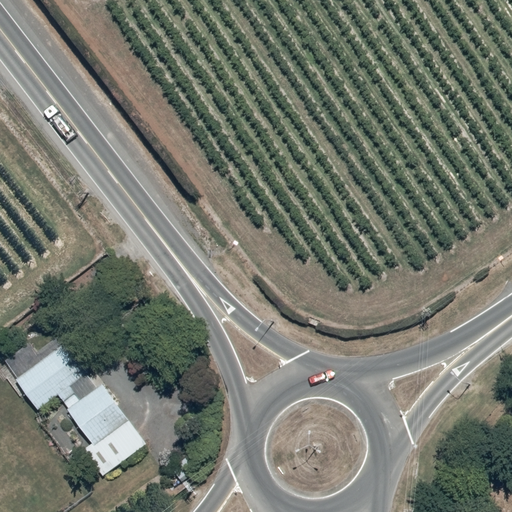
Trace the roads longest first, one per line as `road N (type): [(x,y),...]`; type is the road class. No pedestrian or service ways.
road 1 (secondary): [(196,285),(0,28)]
road 2 (secondary): [(196,285),(329,381)]
road 3 (secondary): [(250,427),(196,285)]
road 4 (tertiary): [(471,346),(385,463)]
road 5 (tertiary): [(336,383),(444,346),(471,346)]
